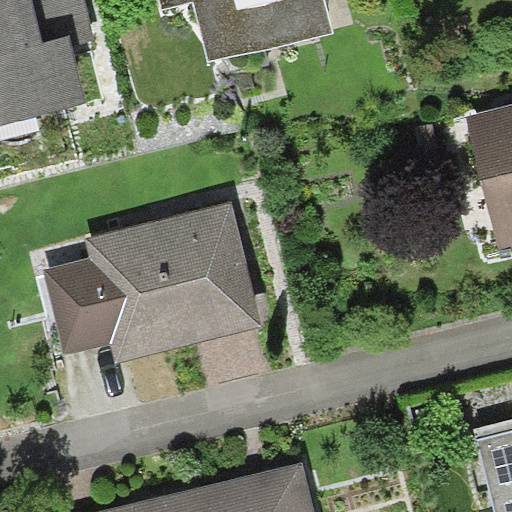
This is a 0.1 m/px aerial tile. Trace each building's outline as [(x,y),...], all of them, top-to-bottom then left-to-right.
[(0,0),(0,125),(72,109),(58,49),(84,43),(74,0),(0,0)] [(150,0),(154,16),(183,8),(198,68),(320,38),(310,0),(150,0)] [(511,107),(459,119),(489,252),(511,247),(511,107)] [(220,209),(77,245),(82,261),(32,274),(54,361),(102,348),(107,367),(251,330),(220,209)] [(511,511),(511,416),(480,424),(502,511),(511,511)] [(304,511),(294,468),(117,511),(304,511)]
